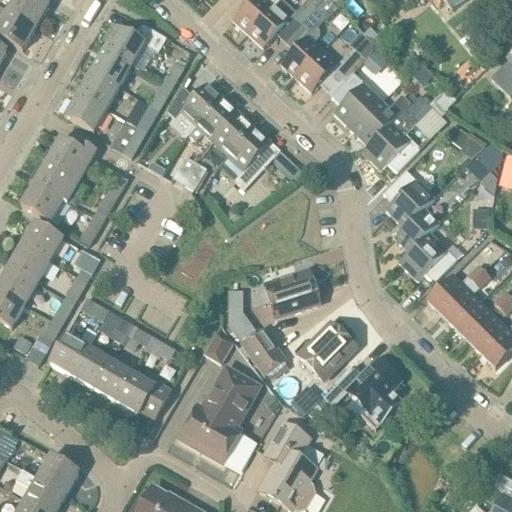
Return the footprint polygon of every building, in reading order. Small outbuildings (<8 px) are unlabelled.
[(33,0),(14,0),(6,15),(36,33),(49,9),(33,0)] [(248,38),(280,3),(276,0),(267,0),(266,2),(263,0),(254,0),(233,24),(248,38)] [(385,0),(387,2),(388,3),(392,0),(442,0),(452,13),(470,0),(385,0)] [(339,12),(328,1),(317,11),(298,32),(307,40),(281,68),(296,82),(322,54),(315,47),(320,41),(319,34),(318,32),(327,22),(328,23),(339,12)] [(248,38),(264,52),(290,24),(298,32),(317,11),(308,3),(296,16),(282,2),(280,3),(248,38)] [(0,11),(0,40),(23,54),(36,33),(6,15),(0,11)] [(167,42),(143,28),(135,42),(116,31),(103,53),(133,70),(145,48),(159,56),(167,42)] [(394,53),(382,41),(375,48),(388,60),(394,53)] [(0,69),(8,56),(0,50),(0,69)] [(338,69),(322,54),(296,82),(312,97),(333,74),(337,77),(329,85),(338,93),(353,76),(354,77),(364,67),(366,63),(353,52),(338,69)] [(103,53),(91,75),(120,92),(133,70),(103,53)] [(366,63),(364,67),(376,78),(388,67),(374,55),(369,60),(366,63)] [(509,64),(491,83),(510,101),(511,99),(511,55),(507,61),(509,64)] [(171,92),(185,67),(178,63),(163,88),(171,92)] [(421,67),(410,78),(423,91),(434,80),(421,67)] [(78,97),(107,114),(120,92),(91,75),(78,97)] [(334,117),(353,135),(382,106),(354,77),(353,76),(338,93),(338,94),(332,101),(341,110),(334,117)] [(168,116),(176,123),(181,117),(197,131),(223,102),(207,87),(194,101),(183,90),(168,116)] [(163,88),(150,110),(159,115),(171,92),(163,88)] [(107,114),(78,97),(65,119),(94,136),(107,114)] [(353,135),(368,150),(392,126),(393,127),(404,115),(408,111),(417,102),(412,98),(407,104),(402,100),(390,113),(382,106),(353,135)] [(417,102),(408,111),(419,122),(428,113),(425,110),(427,109),(419,101),(417,102)] [(223,102),(197,131),(189,139),(196,145),(204,137),(213,145),(239,116),(223,102)] [(138,103),(125,124),(136,130),(149,110),(138,103)] [(146,137),(159,115),(150,110),(137,132),(146,137)] [(368,150),(362,156),(381,175),(388,168),(397,177),(420,154),(405,139),(417,127),(404,115),(393,127),(392,126),(368,150)] [(255,131),(239,116),(213,145),(228,160),(255,131)] [(235,184),(245,193),(270,166),(261,158),(272,146),(255,131),(228,160),(244,174),(235,184)] [(460,148),(465,150),(470,142),(452,131),(446,139),(449,141),(448,143),(459,149),(460,148)] [(137,132),(122,157),(132,162),(142,145),(146,137),(137,132)] [(47,165),(77,182),(89,162),(93,164),(97,156),(72,142),(69,148),(60,143),(47,165)] [(487,150),(477,161),(485,169),(491,175),(492,175),(500,167),(501,153),(490,146),(487,150)] [(280,155),(274,162),(274,168),(294,186),(304,178),(280,155)] [(173,182),(185,189),(198,167),(186,160),(173,182)] [(77,182),(47,165),(34,187),(64,204),(77,182)] [(185,189),(194,195),(207,172),(198,167),(185,189)] [(386,214),(404,232),(405,232),(424,212),(425,213),(435,203),(407,175),(384,198),(393,207),(386,214)] [(113,189),(122,194),(128,183),(119,178),(113,189)] [(21,209),(38,219),(51,227),(64,204),(34,187),(21,209)] [(106,200),(116,205),(122,194),(113,189),(106,200)] [(106,200),(98,213),(108,219),(116,205),(106,200)] [(231,230),(242,222),(234,212),(224,220),(231,230)] [(394,242),(409,256),(410,257),(429,237),(430,237),(440,227),(425,213),(424,212),(405,232),(404,232),(394,242)] [(473,213),(473,233),(489,233),(492,214),(483,213),(473,213)] [(94,221),(85,236),(95,241),(103,227),(94,221)] [(34,226),(21,249),(50,266),(63,243),(34,226)] [(434,287),(448,273),(457,264),(430,237),(429,237),(410,257),(409,256),(399,266),(418,285),(425,278),(434,287)] [(21,249),(9,271),(38,288),(50,266),(21,249)] [(90,260),(82,274),(92,279),(100,265),(90,260)] [(441,319),(485,275),(480,270),(469,281),(462,288),(453,279),(427,305),(441,319)] [(9,271),(0,285),(0,295),(25,310),(38,288),(9,271)] [(276,322),(320,308),(309,275),(266,289),(276,322)] [(441,319),(455,332),(480,306),(473,299),(481,292),(491,281),(485,275),(441,319)] [(78,282),(69,296),(79,301),(87,287),(78,282)] [(0,295),(0,325),(12,332),(25,310),(0,295)] [(243,295),(228,295),(228,328),(244,316),(243,295)] [(511,302),(506,297),(495,308),(501,313),(511,302)] [(82,312),(96,320),(102,310),(88,302),(82,312)] [(507,319),(511,314),(511,302),(501,313),(507,319)] [(66,323),(74,309),(65,303),(57,317),(66,323)] [(468,346),(494,320),(480,306),(455,332),(468,346)] [(109,315),(104,324),(115,331),(121,322),(109,315)] [(482,359),(507,333),(494,320),(468,346),(482,359)] [(54,345),(62,331),(52,325),(44,339),(54,345)] [(356,352),(331,327),(299,360),(323,384),(356,352)] [(125,337),(140,345),(145,336),(131,328),(125,337)] [(73,381),(90,352),(89,352),(97,338),(88,333),(80,347),(67,339),(50,368),(73,381)] [(253,364),(275,348),(264,333),(242,348),(253,364)] [(511,355),(511,337),(507,333),(482,359),(495,373),(511,355)] [(221,368),(233,347),(217,337),(204,358),(221,368)] [(25,357),(31,347),(20,340),(14,351),(25,357)] [(161,358),(167,349),(153,340),(147,350),(161,358)] [(286,364),(275,348),(253,364),(265,379),(286,364)] [(90,352),(73,381),(94,394),(111,365),(90,352)] [(378,363),(362,379),(354,371),(309,417),(319,426),(348,396),(366,413),(361,419),(376,434),(404,406),(393,394),(401,386),(378,363)] [(94,394),(117,406),(133,377),(111,365),(94,394)] [(223,467),(241,436),(235,433),(260,393),(227,374),(204,415),(197,411),(180,443),(223,467)] [(155,390),(133,377),(117,406),(139,419),(140,416),(154,424),(171,395),(157,387),(155,390)] [(305,385),(287,401),(302,418),(320,403),(305,385)] [(271,398),(262,405),(271,416),(280,409),(271,398)] [(289,511),(306,511),(316,498),(313,488),(309,486),(317,473),(325,459),(306,449),(310,443),(283,427),(265,459),(266,460),(269,454),(279,460),(259,495),(289,511)] [(37,482),(66,499),(79,476),(50,460),(37,482)] [(23,473),(17,484),(32,492),(25,504),(38,511),(58,511),(66,499),(37,482),(23,473)] [(511,511),(511,483),(501,477),(499,476),(490,491),(501,497),(492,511),(511,511)] [(153,491),(140,511),(193,511),(180,505),(180,506),(153,491)]
